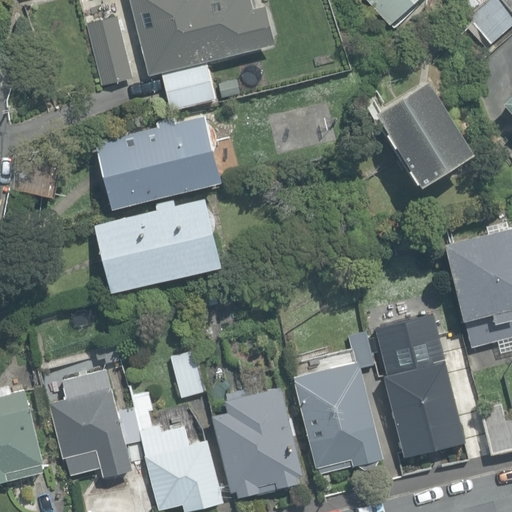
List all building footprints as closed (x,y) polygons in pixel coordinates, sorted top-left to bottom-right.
[(130,0),(149,74),(275,43),(266,4),(256,6),(254,0),(130,0)] [(368,0),(390,23),(415,0),(368,0)] [(457,0),(470,15),(487,0),(457,0)] [(511,10),(503,0),(487,0),(470,15),(492,41),(511,24),(511,10)] [(87,22),(102,84),(133,76),(118,14),(87,22)] [(162,72),(171,109),(216,98),(207,61),(162,72)] [(376,111),(422,184),(474,151),(428,78),(376,111)] [(96,141),(113,208),(222,181),(214,149),(216,146),(217,142),(218,138),(218,135),(217,131),(215,127),(213,124),(210,122),(207,120),(205,114),(177,121),(175,116),(157,120),(158,126),(96,141)] [(292,146),(295,159),(320,153),(317,140),(292,146)] [(96,223),(113,290),(222,262),(214,228),(215,223),(215,218),(214,213),(211,209),(208,206),(205,196),(175,204),(173,198),(156,202),(158,208),(96,223)] [(488,232),(446,242),(471,345),(511,335),(511,227),(511,228),(509,218),(486,224),(488,232)] [(358,250),(366,290),(404,282),(395,242),(358,250)] [(218,302),(216,291),(207,293),(209,304),(218,302)] [(364,467),(376,464),(378,458),(383,456),(360,365),(375,362),(366,328),(348,333),(351,347),(294,362),(297,374),(293,375),(316,467),(319,466),(321,473),(359,463),(364,467)] [(104,356),(106,361),(121,358),(116,338),(102,341),(103,345),(96,347),(98,358),(104,356)] [(403,450),(405,457),(427,452),(426,450),(440,446),(440,448),(462,443),(460,436),(467,434),(445,346),(375,364),(397,452),(403,450)] [(170,355),(181,396),(206,389),(196,349),(170,355)] [(101,465),(104,475),(127,469),(134,467),(127,443),(143,439),(134,406),(119,410),(113,385),(111,385),(107,368),(63,379),(67,396),(50,400),(64,456),(66,455),(71,473),(101,465)] [(237,489),(239,495),(256,491),(256,493),(282,487),(281,485),(299,481),(298,474),(304,473),(294,433),(296,432),(292,414),(289,415),(282,384),(258,390),(257,384),(227,391),(228,397),(225,398),(228,410),(212,414),(231,490),(237,489)] [(0,480),(45,469),(43,461),(45,460),(31,404),(29,405),(25,387),(0,393),(0,480)] [(183,502),(185,510),(224,500),(207,437),(189,442),(184,424),(161,430),(159,423),(153,425),(149,409),(153,408),(148,390),(132,395),(147,453),(145,453),(160,508),(183,502)] [(479,407),(491,453),(511,447),(511,416),(506,418),(501,401),(479,407)]
